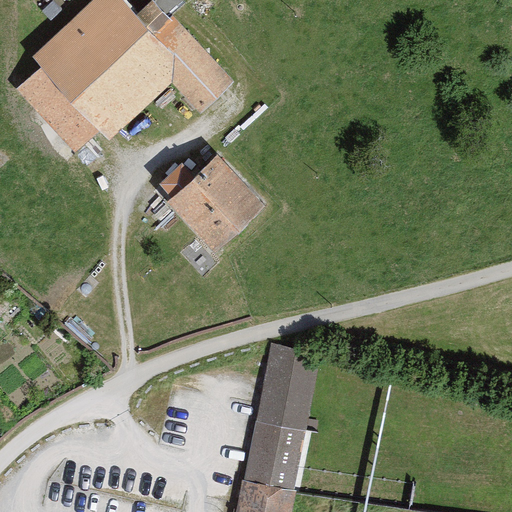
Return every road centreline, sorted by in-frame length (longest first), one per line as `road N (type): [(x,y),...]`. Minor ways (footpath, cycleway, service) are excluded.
road 1 (unclassified): [(0,462),(63,410),(129,376),(299,319),(511,266)]
road 2 (unknown): [(129,376),(125,217),(139,183),(234,111)]
